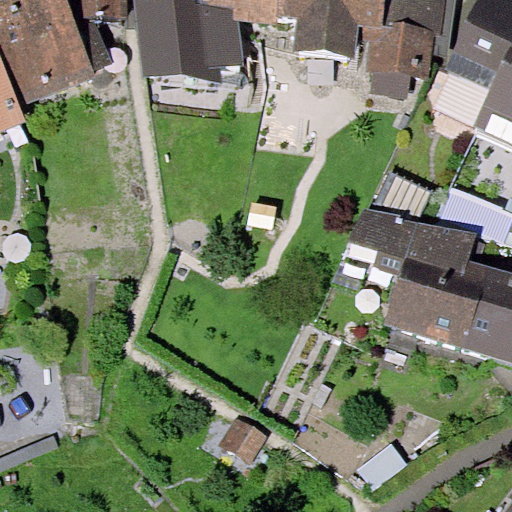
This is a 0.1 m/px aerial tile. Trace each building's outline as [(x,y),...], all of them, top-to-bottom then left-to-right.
[(67,0),(0,0),(0,57),(21,107),(94,75),(74,16),(67,0)] [(123,22),(123,0),(67,0),(74,16),(123,22)] [(142,0),(141,96),(218,100),(216,87),(239,82),(232,33),(230,20),(206,17),(207,0),(142,0)] [(425,92),(442,0),(207,0),(206,17),(230,20),(232,33),(298,42),(295,78),(369,87),(368,96),(403,100),(404,91),(425,92)] [(511,0),(476,0),(452,49),(501,73),(511,50),(511,0)] [(511,50),(501,73),(471,127),(511,146),(511,222),(508,231),(511,231),(511,50)] [(0,131),(26,121),(21,107),(0,57),(0,131)] [(511,213),(453,187),(441,218),(476,232),(504,242),(508,231),(511,222),(511,213)] [(400,214),(364,208),(348,241),(404,257),(384,323),(464,347),(490,264),(468,258),(476,232),(399,218),(400,214)] [(511,271),(490,264),(464,347),(511,361),(511,271)] [(235,422),(220,445),(249,464),(265,442),(235,422)]
